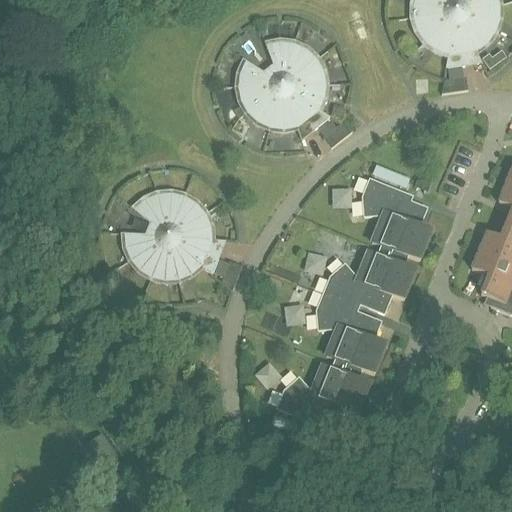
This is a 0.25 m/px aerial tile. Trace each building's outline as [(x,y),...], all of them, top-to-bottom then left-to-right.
[(478,58),(477,57),(475,53),(486,45),(495,34),(499,21),(499,8),(496,0),(414,0),(412,7),(412,20),(416,34),(424,45),(435,53),(448,57),(446,70),(447,71),(464,68),(463,56),(474,54),(477,59),(478,58)] [(296,130),(297,133),(298,135),(299,134),(297,129),(307,122),(315,132),(328,121),(329,120),(318,112),(324,100),(325,87),(323,73),(316,61),(306,52),(293,46),(280,44),(265,47),(272,67),(263,75),(245,63),(239,76),(237,90),(240,103),(247,115),(257,125),(269,131),(283,132),(296,130)] [(488,56),(481,61),(489,72),(496,67),(491,60),(488,56)] [(443,83),(441,97),(467,93),(465,80),(443,83)] [(333,107),(331,117),(340,119),(342,110),(333,107)] [(238,122),(232,131),(241,138),(248,128),(238,122)] [(330,151),(351,135),(340,127),(322,141),(330,151)] [(420,174),(414,189),(427,194),(433,180),(420,174)] [(511,175),(500,206),(511,210),(511,217),(503,241),(489,236),(475,273),(492,280),(486,298),(487,298),(483,307),(511,318),(511,175)] [(283,393),(282,396),(275,412),(318,430),(321,425),(338,431),(345,414),(359,420),(372,387),(357,382),(360,374),(374,380),(388,348),(373,343),(381,325),(357,315),(359,308),(384,318),(391,300),(404,306),(417,273),(404,269),(407,261),(421,266),(433,233),(419,228),(427,211),(410,204),(412,200),(368,181),(361,200),(363,221),(379,220),(368,246),(380,250),(377,257),(366,253),(355,280),(344,266),(329,280),(315,314),(317,334),(334,332),(322,359),(334,363),(331,371),(320,366),(309,394),(298,381),(283,393)] [(217,244),(217,243),(211,242),(210,229),(205,216),(196,206),(184,199),(170,196),(157,197),(144,202),(133,212),(149,226),(144,237),(124,236),(125,250),(130,263),(139,274),(151,281),(165,284),(178,282),(191,277),(201,268),(211,277),(212,276),(218,260),(207,255),(211,244),(217,244)] [(221,285),(232,294),(241,269),(229,264),(221,285)] [(309,448),(301,466),(317,473),(324,454),(309,448)]
